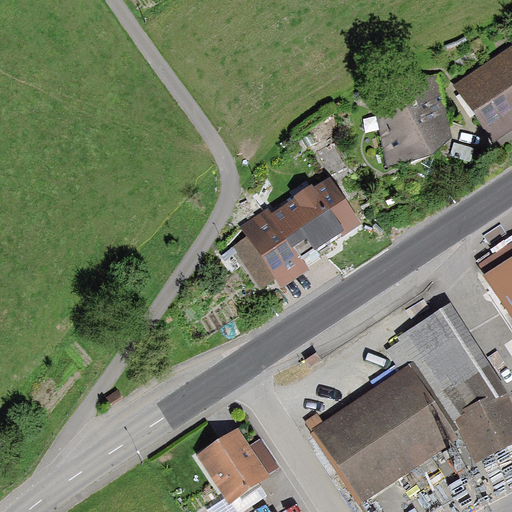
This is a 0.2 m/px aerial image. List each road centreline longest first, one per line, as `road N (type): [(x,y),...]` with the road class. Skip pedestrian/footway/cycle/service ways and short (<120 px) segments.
road 1 (residential): [(64,482),(77,428),(224,207),(229,185),(216,147),(112,0)]
road 2 (tertiary): [(241,366),(511,188)]
road 3 (tertiary): [(64,482),(241,366)]
road 4 (residential): [(241,366),(336,511)]
